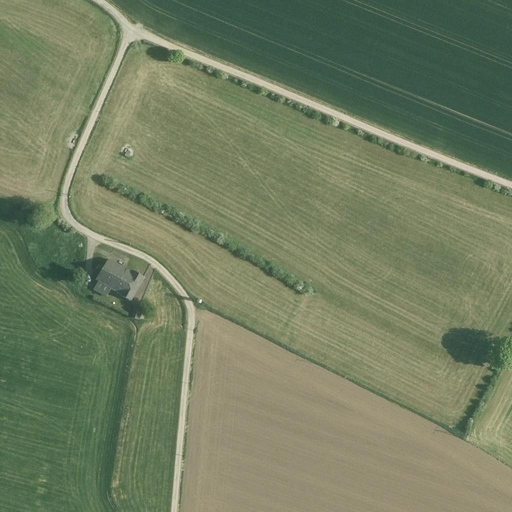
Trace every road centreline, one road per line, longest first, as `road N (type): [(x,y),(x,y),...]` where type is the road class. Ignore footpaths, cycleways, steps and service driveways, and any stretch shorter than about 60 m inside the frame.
road 1 (track): [(172,511),(188,306),(155,267),(89,235),(64,206),(129,34)]
road 2 (track): [(129,34),(511,186)]
